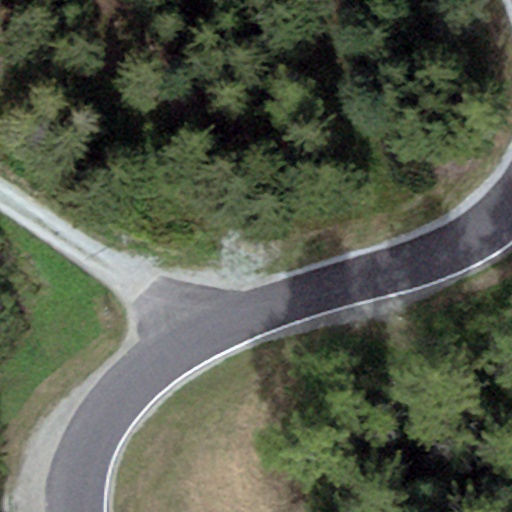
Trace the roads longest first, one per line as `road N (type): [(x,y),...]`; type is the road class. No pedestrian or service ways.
road 1 (unclassified): [(511,210),(472,246),(318,290),(209,333),(135,382),(96,434),(74,486),(78,511)]
road 2 (track): [(209,333),(0,193)]
